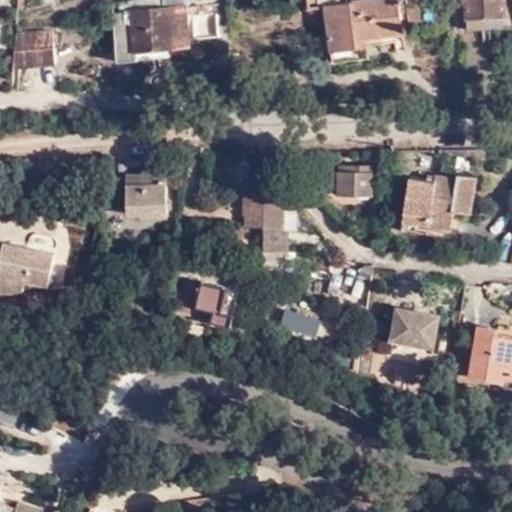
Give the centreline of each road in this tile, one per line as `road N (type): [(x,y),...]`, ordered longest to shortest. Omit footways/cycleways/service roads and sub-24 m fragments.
road 1 (residential): [(511,467),(445,469),(228,385),(177,385),(151,405),(158,428),(269,450),(299,464),(354,511)]
road 2 (residential): [(0,147),(511,131)]
